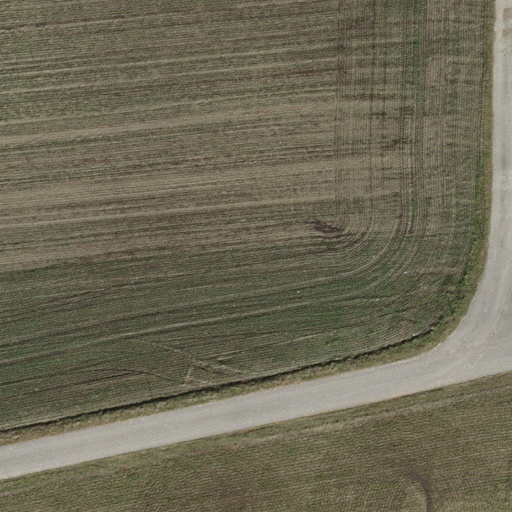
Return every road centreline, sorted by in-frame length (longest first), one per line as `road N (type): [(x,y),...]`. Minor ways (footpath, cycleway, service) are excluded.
road 1 (track): [(0,464),(494,359)]
road 2 (track): [(494,359),(511,70)]
